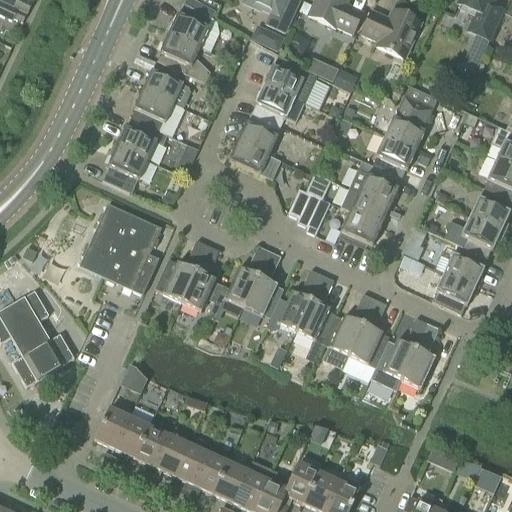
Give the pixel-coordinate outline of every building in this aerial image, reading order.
[(0,0),(0,3),(13,9),(17,0),(0,0)] [(21,0),(17,0),(13,9),(26,15),(31,4),(21,0)] [(246,0),(243,7),(260,15),(261,14),(268,18),(263,28),(283,37),(299,3),(291,0),(246,0)] [(335,32),(350,39),(361,16),(349,10),(348,12),(344,10),(348,0),(315,0),(306,20),(335,33),(335,32)] [(494,0),(459,0),(456,8),(474,16),(466,34),(483,42),(487,43),(501,11),(492,7),(494,0)] [(12,11),(13,9),(0,3),(0,16),(12,22),(12,21),(21,25),(25,16),(12,11)] [(207,33),(206,32),(211,20),(182,7),(177,18),(176,17),(167,37),(199,51),(207,33)] [(373,50),(403,64),(420,26),(391,13),(385,25),(381,22),(382,20),(370,15),(359,39),(375,46),(373,50)] [(283,41),(269,35),(262,49),(277,56),(283,41)] [(209,76),(194,63),(199,51),(167,37),(158,56),(159,56),(155,65),(184,79),(203,88),(209,76)] [(493,42),(492,49),(498,51),(500,43),(493,42)] [(460,69),(474,76),(479,64),(466,58),(460,69)] [(276,59),(272,70),(270,69),(261,88),(302,108),(315,80),(304,75),(276,59)] [(184,79),(155,65),(151,75),(150,74),(141,93),(173,108),(182,112),(189,97),(185,95),(187,91),(180,88),(184,79)] [(337,74),(327,69),(321,81),(331,86),(337,74)] [(220,80),(214,92),(222,96),(228,84),(220,80)] [(480,84),(473,80),(468,90),(476,93),(480,84)] [(293,127),(302,108),(261,88),(253,108),(254,108),(250,118),(279,131),(283,122),(293,127)] [(162,126),(164,127),(173,108),(141,93),(132,112),(133,113),(129,122),(158,135),(162,126)] [(414,155),(423,136),(422,135),(426,126),(429,127),(432,120),(429,118),(432,112),(404,99),(393,121),(392,121),(383,140),(414,155)] [(342,118),(350,121),(353,114),(345,110),(342,118)] [(330,113),(327,118),(336,123),(340,113),(335,111),(330,113)] [(503,134),(511,137),(511,112),(508,120),(510,121),(503,134)] [(467,117),(463,125),(472,129),(475,121),(469,118),(467,117)] [(244,126),(235,145),(267,160),(276,141),(275,140),(279,131),(250,118),(246,127),(244,126)] [(196,130),(203,133),(207,125),(200,121),(196,130)] [(125,131),(124,130),(115,150),(147,164),(155,146),(161,149),(166,138),(158,135),(129,122),(125,131)] [(499,152),(494,163),(511,171),(511,137),(503,134),(497,131),(489,147),(499,152)] [(404,173),(405,174),(414,155),(383,140),(374,159),(376,160),(372,169),(400,182),(404,173)] [(267,160),(235,145),(227,164),(271,184),(279,165),(267,160)] [(192,164),(197,153),(185,148),(181,158),(192,164)] [(106,169),(107,169),(103,179),(132,192),(137,183),(138,183),(147,164),(115,150),(106,169)] [(486,183),(482,192),(511,206),(511,204),(511,171),(494,163),(485,183),(486,183)] [(396,191),(400,182),(372,169),(360,164),(347,193),(357,197),(388,211),(397,192),(396,191)] [(101,184),(130,198),(132,192),(103,179),(101,184)] [(283,188),(268,195),(274,208),(289,201),(283,188)] [(308,197),(300,193),(298,192),(286,218),(296,223),(308,197)] [(511,206),(482,192),(478,202),(477,201),(468,220),(500,234),(509,215),(507,215),(511,206)] [(348,216),(380,230),(388,211),(357,197),(347,193),(339,211),(348,216)] [(445,200),(436,196),(433,203),(442,207),(445,200)] [(295,226),(305,231),(319,202),(308,197),(296,223),(295,226)] [(158,207),(169,212),(173,203),(166,200),(161,202),(158,207)] [(314,240),(329,206),(319,202),(305,231),(303,235),(314,240)] [(159,233),(106,208),(101,218),(99,217),(96,225),(98,226),(85,253),(83,252),(80,260),(82,261),(77,271),(140,299),(157,264),(147,259),(151,250),(153,251),(157,244),(155,243),(159,233)] [(340,235),(371,249),(380,230),(348,216),(340,235)] [(442,242),(456,249),(485,262),(490,253),(491,254),(500,234),(468,220),(462,232),(450,226),(446,228),(444,232),(446,236),(442,242)] [(427,226),(423,234),(427,235),(433,238),(437,231),(427,226)] [(412,238),(423,243),(427,235),(423,234),(415,230),(412,238)] [(451,258),(442,277),(474,291),(483,272),(481,271),(485,262),(456,249),(442,242),(438,251),(451,257),(451,258)] [(162,297),(181,306),(207,250),(195,244),(183,268),(176,265),(176,266),(168,263),(154,292),(162,296),(162,297)] [(422,252),(408,245),(403,258),(417,265),(422,252)] [(218,255),(207,250),(181,306),(200,314),(205,303),(213,306),(221,289),(213,285),(215,283),(207,279),(218,255)] [(242,311),(268,255),(256,250),(245,274),(238,270),(228,292),(221,289),(213,306),(220,310),(223,302),(242,311)] [(21,261),(31,265),(36,255),(26,251),(21,261)] [(279,260),(268,255),(242,311),(261,320),(263,316),(271,319),(278,303),(282,295),(275,292),(276,288),(268,284),(279,260)] [(402,259),(398,270),(406,274),(411,263),(402,259)] [(296,336),(321,280),(309,274),(298,298),(291,295),(285,306),(278,303),(271,319),(264,332),(267,333),(272,334),(276,332),(278,328),(296,336)] [(434,297),(430,305),(445,312),(459,318),(463,310),(465,310),(474,291),(442,277),(433,296),(434,297)] [(332,284),(321,280),(296,336),(322,348),(335,319),(327,316),(328,313),(321,310),(332,284)] [(74,362),(59,337),(48,343),(37,324),(47,318),(34,295),(0,314),(0,347),(9,342),(21,361),(10,367),(25,391),(74,362)] [(343,319),(342,323),(328,351),(348,360),(374,303),(362,298),(351,323),(343,319)] [(381,337),(373,334),(385,309),(374,303),(348,360),(366,369),(381,337)] [(401,384),(426,328),(414,322),(403,348),(396,344),(382,375),(401,384)] [(426,358),(437,333),(426,328),(401,384),(420,393),(434,362),(426,358)] [(212,346),(223,351),(228,339),(222,336),(215,339),(212,346)] [(128,368),(125,374),(124,376),(123,379),(121,382),(119,387),(126,391),(135,372),(134,371),(128,368)] [(128,421),(107,412),(93,443),(114,453),(128,421)] [(148,430),(128,421),(114,453),(133,462),(148,430)] [(266,433),(274,435),(277,426),(269,424),(266,433)] [(168,439),(148,430),(133,462),(145,467),(141,475),(136,473),(132,482),(145,488),(150,479),(153,471),(168,439)] [(307,458),(313,438),(302,436),(297,455),(307,458)] [(188,448),(168,439),(153,471),(173,480),(188,448)] [(191,441),(188,448),(173,480),(193,489),(211,450),(191,441)] [(211,450),(193,489),(189,497),(196,500),(199,492),(212,498),(227,466),(230,459),(211,450)] [(431,452),(429,456),(425,464),(435,469),(441,457),(431,452)] [(106,470),(110,461),(102,457),(98,466),(106,470)] [(117,464),(110,461),(106,470),(113,473),(117,464)] [(251,465),(247,475),(232,507),(242,511),(254,511),(267,484),(271,474),(251,465)] [(232,507),(247,475),(227,466),(212,498),(232,507)] [(285,492),(286,493),(277,511),(286,511),(291,503),(303,508),(318,476),(297,466),(289,483),(285,492)] [(478,491),(485,475),(480,473),(472,489),(478,491)] [(277,511),(286,493),(285,492),(289,483),(271,474),(267,484),(254,511),(277,511)] [(324,511),(337,484),(318,476),(303,508),(311,511),(324,511)] [(157,482),(150,479),(145,488),(152,491),(157,482)] [(348,511),(357,494),(355,493),(358,487),(340,479),(337,484),(324,511),(348,511)] [(189,497),(180,493),(176,502),(185,506),(189,497)] [(196,500),(189,497),(185,506),(192,509),(196,500)] [(436,511),(441,504),(436,502),(430,505),(428,509),(409,501),(403,511),(436,511)]
